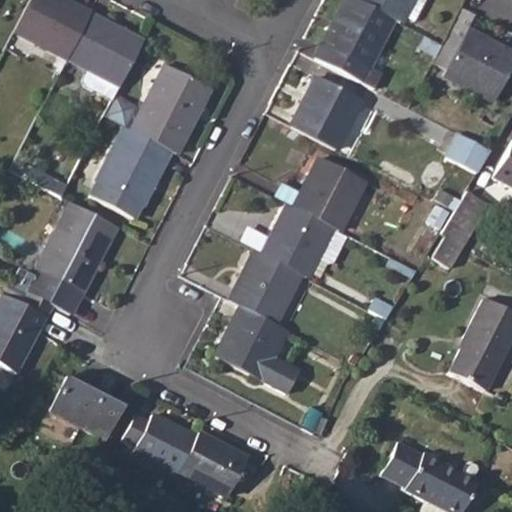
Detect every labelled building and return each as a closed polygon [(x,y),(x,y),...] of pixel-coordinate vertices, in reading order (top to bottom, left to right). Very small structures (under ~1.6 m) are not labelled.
[(54,0),(26,0),(10,33),(62,60),(85,16),(54,0)] [(352,0),(343,0),(312,60),(370,90),(378,75),(365,68),(390,20),(352,0)] [(352,0),(390,20),(396,23),(400,16),(411,22),(422,0),(352,0)] [(85,16),(62,60),(84,73),(115,88),(138,45),(85,16)] [(449,33),(432,65),(444,71),(442,77),(491,102),(511,61),(511,56),(465,32),(461,39),(449,33)] [(162,66),(128,132),(167,153),(173,156),(206,89),(162,66)] [(314,78),(288,128),(333,151),(359,101),(314,78)] [(128,132),(121,129),(86,198),(131,221),(167,153),(128,132)] [(451,133),(439,158),(474,176),(488,153),(451,133)] [(511,141),(491,178),(511,189),(511,141)] [(298,193),(289,209),(328,230),(334,233),(360,182),(316,159),(298,193)] [(20,163),(13,176),(31,185),(38,172),(20,163)] [(439,233),(437,236),(440,237),(459,247),(484,203),(464,193),(455,205),(450,214),(439,233)] [(112,229),(68,204),(33,270),(21,292),(48,306),(66,316),(78,294),(112,229)] [(267,239),(258,256),(295,276),(302,280),(312,261),(323,266),(329,265),(343,238),(334,233),(328,230),(289,209),(284,206),(267,239)] [(459,247),(440,237),(427,257),(447,268),(459,247)] [(253,253),(227,302),(238,309),(270,326),(295,276),(258,256),(253,253)] [(21,292),(3,283),(0,289),(0,368),(13,375),(48,306),(21,292)] [(370,300),(364,310),(379,318),(384,307),(370,300)] [(464,339),(445,372),(482,392),(511,337),(511,316),(482,300),(461,338),(464,339)] [(270,326),(238,309),(212,358),(282,396),(296,371),(269,357),(282,332),(270,326)] [(44,414),(100,443),(118,407),(63,378),(44,414)] [(128,456),(171,478),(174,472),(192,438),(149,415),(145,422),(132,415),(117,442),(132,450),(128,456)] [(192,438),(174,472),(223,499),(243,461),(194,435),(192,438)] [(393,444),(377,476),(400,488),(398,491),(401,493),(418,502),(414,510),(414,511),(457,511),(473,481),(418,453),(417,455),(393,444)]
